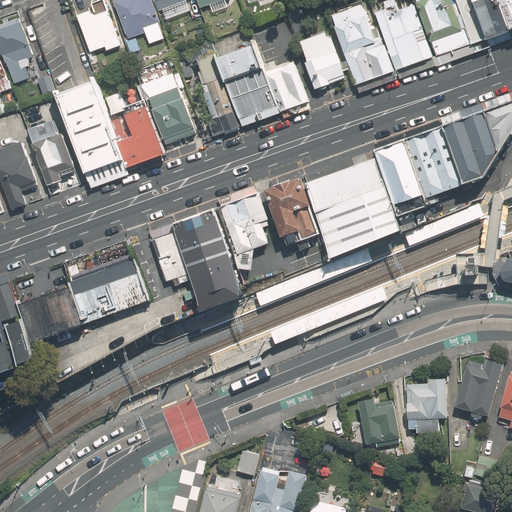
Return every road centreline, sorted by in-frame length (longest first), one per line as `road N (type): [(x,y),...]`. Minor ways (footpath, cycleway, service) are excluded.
road 1 (secondary): [(511,67),(0,248)]
road 2 (primary): [(511,318),(450,322),(260,393),(131,448),(56,499)]
